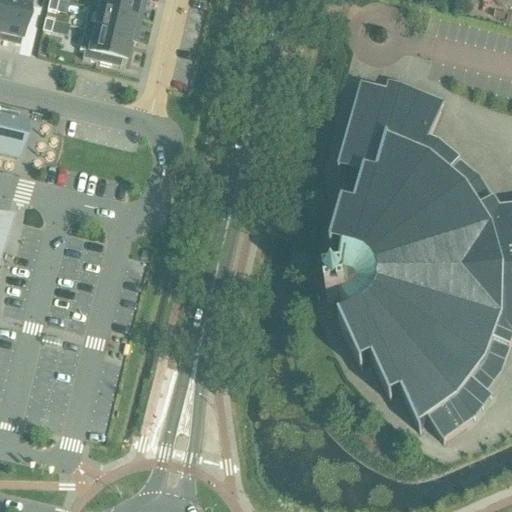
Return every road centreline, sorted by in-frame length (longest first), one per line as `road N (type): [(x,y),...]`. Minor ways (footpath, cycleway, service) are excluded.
road 1 (secondary): [(191,389),(282,0)]
road 2 (residential): [(0,187),(122,218),(147,214),(167,151),(160,133),(147,127)]
road 3 (residential): [(147,127),(0,91)]
road 4 (residential): [(176,0),(147,127)]
road 5 (secondary): [(191,389),(145,505)]
road 6 (secondary): [(185,511),(191,389)]
